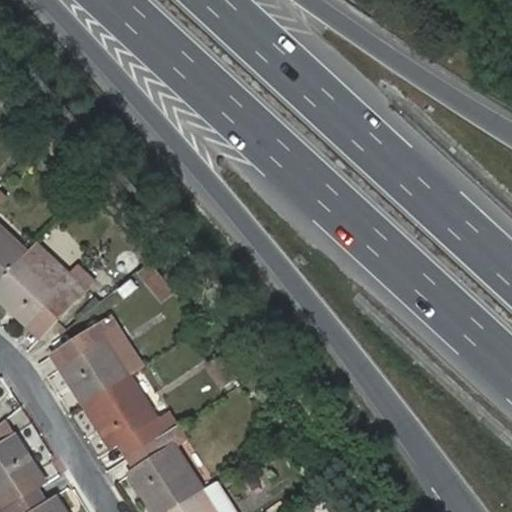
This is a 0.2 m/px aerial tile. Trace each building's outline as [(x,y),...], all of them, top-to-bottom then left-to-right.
[(0,279),(27,252),(0,227),(0,279)] [(37,241),(27,252),(64,288),(76,274),(37,241)] [(48,330),(75,303),(62,291),(64,288),(27,252),(0,279),(0,301),(27,327),(36,318),(48,330)] [(152,261),(138,274),(164,301),(178,288),(152,261)] [(64,288),(62,291),(75,303),(96,280),(82,267),(76,274),(64,288)] [(66,349),(110,322),(106,315),(62,343),(66,349)] [(40,339),(48,330),(36,318),(27,327),(40,339)] [(115,329),(110,322),(66,349),(71,356),(60,363),(88,406),(132,379),(105,335),(115,329)] [(52,350),(56,355),(60,353),(62,351),(66,349),(62,343),(52,350)] [(60,353),(56,355),(60,363),(71,356),(66,349),(62,351),(60,353)] [(223,353),(205,365),(222,390),(240,378),(223,353)] [(125,443),(133,455),(165,435),(158,424),(159,423),(132,379),(88,406),(115,448),(125,443)] [(132,476),(154,511),(164,511),(201,489),(176,449),(187,442),(178,427),(165,435),(133,455),(142,470),(132,476)] [(39,469),(18,436),(0,445),(0,499),(6,508),(36,489),(29,476),(39,469)] [(237,511),(216,479),(201,489),(215,511),(237,511)] [(45,502),(36,489),(6,508),(4,509),(5,511),(66,511),(55,495),(45,502)] [(215,511),(201,489),(164,511),(215,511)]
